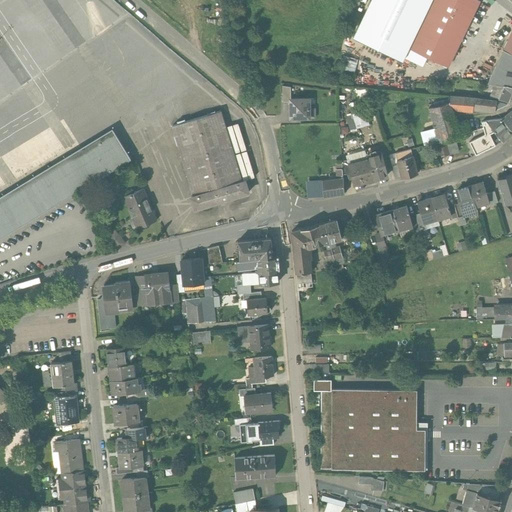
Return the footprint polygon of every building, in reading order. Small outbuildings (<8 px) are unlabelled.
[(409,48),(431,0),(370,0),(353,38),(402,61),(404,57),(423,66),(427,57),(409,48)] [(479,1),(477,0),(431,0),(409,48),(427,57),(448,67),(479,1)] [(503,50),(511,55),(511,30),(503,50)] [(507,86),(511,87),(511,55),(503,50),(487,84),(495,85),(504,86),(506,87),(507,86)] [(84,93),(101,119),(124,105),(108,79),(101,84),(103,87),(91,95),(88,90),(84,93)] [(489,98),(498,100),(504,86),(495,85),(489,98)] [(290,102),(290,99),(290,87),(282,86),(282,102),(290,102)] [(511,87),(507,86),(506,87),(504,86),(498,100),(508,102),(511,94),(511,93),(511,87)] [(474,97),(450,96),(449,102),(429,108),(435,129),(456,123),(451,111),(472,112),(472,108),(494,111),(495,110),(507,104),(496,100),(474,97)] [(290,99),(290,102),(290,118),(309,118),(309,109),(309,99),(290,99)] [(345,118),(350,131),(362,128),(361,126),(367,124),(362,105),(350,109),(351,116),(345,118)] [(435,129),(429,108),(416,111),(422,132),(435,129)] [(221,111),(173,124),(193,195),(241,182),(221,111)] [(511,112),(503,119),(502,119),(511,131),(511,112)] [(502,142),(511,133),(511,131),(502,119),(482,122),(485,135),(469,143),(475,155),(495,146),(489,135),(494,132),(502,142)] [(456,125),(456,123),(435,129),(422,132),(426,146),(437,143),(469,133),(465,122),(456,125)] [(114,132),(0,201),(0,238),(131,159),(114,132)] [(445,141),(437,143),(440,157),(448,155),(445,141)] [(379,146),(365,150),(367,158),(366,158),(366,159),(367,159),(373,180),(374,180),(377,181),(379,180),(381,178),(387,176),(379,146)] [(367,158),(365,150),(346,155),(347,159),(349,164),(366,159),(366,158),(367,158)] [(412,157),(410,150),(394,154),(397,166),(400,177),(401,179),(417,174),(412,157)] [(342,175),(350,173),(348,164),(349,164),(347,159),(341,161),(341,164),(342,170),(342,175)] [(353,185),(373,180),(367,159),(366,159),(349,164),(348,164),(350,173),(353,185)] [(400,177),(397,166),(392,168),(395,178),(400,177)] [(506,179),(498,181),(505,204),(510,203),(509,201),(511,199),(511,175),(506,177),(506,179)] [(336,180),(323,182),(323,197),(343,194),(342,179),(336,180)] [(241,182),(193,195),(190,196),(194,208),(247,192),(244,181),(241,182)] [(323,197),(323,182),(307,184),(308,199),(323,197)] [(483,183),(470,187),(475,206),(488,202),(486,193),(483,183)] [(470,187),(456,191),(460,203),(463,214),(476,210),(475,206),(470,187)] [(156,220),(142,188),(124,196),(124,197),(125,196),(139,227),(137,227),(137,228),(156,220)] [(486,193),(488,202),(489,205),(498,202),(494,191),(486,193)] [(445,194),(431,198),(431,199),(437,218),(437,220),(450,216),(451,216),(448,207),(445,194)] [(424,222),(437,218),(431,199),(418,203),(418,202),(417,202),(421,214),(423,222),(424,222)] [(463,214),(460,203),(454,205),(458,217),(464,215),(463,214)] [(451,219),(458,217),(454,205),(448,207),(451,216),(450,216),(451,219)] [(393,210),(398,229),(399,230),(411,227),(412,226),(409,217),(406,206),(393,210)] [(393,210),(375,215),(380,234),(381,234),(398,229),(393,210)] [(419,228),(425,226),(424,222),(423,222),(421,214),(415,216),(419,227),(419,228)] [(411,227),(412,229),(419,227),(415,216),(415,215),(409,217),(412,226),(411,227)] [(466,222),(464,215),(458,217),(460,224),(466,222)] [(347,218),(341,219),(343,228),(349,227),(347,218)] [(437,220),(437,218),(424,222),(425,226),(426,228),(439,225),(437,220)] [(325,223),(330,242),(333,242),(341,239),(336,220),(325,223)] [(301,229),(292,232),(291,233),(294,261),(308,260),(307,249),(315,247),(315,246),(326,243),(330,242),(325,223),(301,229)] [(426,228),(425,226),(419,228),(421,236),(428,235),(426,228)] [(411,227),(399,230),(400,236),(413,233),(412,229),(411,227)] [(419,227),(412,229),(413,233),(414,239),(421,236),(419,228),(419,227)] [(116,232),(108,237),(118,249),(125,243),(116,232)] [(385,247),(381,234),(380,234),(374,236),(378,249),(385,247)] [(240,262),(272,259),(270,239),(238,242),(240,262)] [(336,266),(330,242),(326,243),(325,245),(327,250),(323,251),(328,270),(337,269),(336,266)] [(333,242),(330,242),(336,266),(344,264),(339,247),(336,248),(334,243),(333,242)] [(465,242),(456,244),(459,252),(467,250),(465,242)] [(429,261),(448,256),(445,246),(439,247),(440,250),(427,254),(429,261)] [(387,258),(385,247),(378,249),(381,260),(387,258)] [(240,262),(237,262),(237,269),(254,268),(255,266),(258,268),(259,270),(256,271),(256,273),(259,273),(277,271),(276,258),(272,259),(240,262)] [(201,259),(181,261),(182,274),(183,285),(184,285),(204,283),(203,278),(201,259)] [(308,260),(294,261),(296,274),(304,273),(310,272),(308,260)] [(259,273),(260,284),(278,282),(277,271),(259,273)] [(152,274),(144,275),(146,293),(137,294),(137,295),(138,307),(179,302),(179,297),(171,298),(170,286),(168,273),(158,274),(158,273),(151,274),(152,274)] [(260,284),(259,273),(256,273),(242,274),(243,285),(238,285),(239,295),(250,293),(249,285),(260,284)] [(304,273),(296,274),(296,279),(298,299),(302,299),(301,289),(305,288),(305,280),(304,273)] [(184,285),(183,285),(182,274),(176,275),(177,285),(178,293),(185,292),(184,285)] [(146,293),(144,275),(135,276),(137,294),(146,293)] [(205,298),(213,297),(210,277),(203,278),(204,283),(205,298)] [(116,286),(111,286),(114,311),(119,310),(119,308),(131,307),(130,296),(129,282),(116,283),(116,286)] [(171,298),(179,297),(178,293),(177,285),(170,286),(171,298)] [(104,296),(101,296),(98,299),(96,300),(100,329),(115,327),(113,311),(114,311),(111,286),(103,287),(104,296)] [(138,307),(137,295),(130,296),(131,307),(132,308),(138,307)] [(205,298),(185,300),(187,327),(215,324),(213,297),(205,298)] [(251,299),(247,300),(248,315),(267,313),(268,313),(269,312),(270,311),(270,310),(270,309),(269,308),(269,307),(268,307),(267,306),(266,307),(265,298),(261,298),(251,299)] [(511,307),(482,309),(482,319),(505,319),(511,318),(511,307)] [(501,326),(504,326),(505,324),(492,325),(493,338),(502,338),(504,329),(501,329),(501,326)] [(511,324),(505,324),(504,326),(501,326),(501,329),(504,329),(502,338),(511,337),(511,324)] [(268,325),(249,326),(250,336),(252,335),(253,340),(254,349),(270,347),(268,325)] [(238,341),(253,340),(252,335),(250,336),(249,326),(237,327),(238,341)] [(209,332),(192,333),(193,345),(210,344),(209,332)] [(174,333),(164,334),(165,342),(175,340),(174,333)] [(117,348),(124,347),(124,344),(131,344),(130,336),(116,337),(117,348)] [(470,339),(462,339),(463,348),(471,348),(470,339)] [(308,346),(308,354),(321,353),(320,346),(308,346)] [(117,348),(107,349),(109,367),(126,365),(124,347),(117,348)] [(511,348),(503,349),(504,353),(501,353),(501,356),(511,355),(511,348)] [(59,363),(71,362),(70,351),(58,353),(59,363)] [(271,357),(254,359),(255,368),(255,377),(264,376),(272,376),(271,357)] [(59,363),(50,364),(51,372),(53,386),(64,385),(73,384),(73,383),(71,362),(59,363)] [(126,365),(109,367),(110,381),(134,378),(132,364),(126,365)] [(327,365),(314,365),(314,374),(328,374),(328,365),(327,365)] [(53,386),(51,372),(41,373),(43,388),(53,386)] [(134,378),(110,381),(112,392),(114,394),(125,393),(141,391),(141,389),(140,383),(137,383),(137,377),(134,378)] [(321,390),(328,390),(328,380),(314,380),(314,391),(321,391),(321,390)] [(64,385),(64,392),(77,391),(76,383),(73,383),(73,384),(64,385)] [(255,388),(251,388),(245,389),(239,389),(239,396),(243,396),(255,395),(255,388)] [(144,389),(141,389),(141,391),(125,393),(126,399),(139,397),(145,397),(144,389)] [(328,390),(321,390),(321,391),(321,469),(414,469),(424,469),(424,461),(424,430),(415,430),(416,396),(416,391),(328,390)] [(255,395),(243,396),(245,413),(272,411),(270,394),(255,395)] [(55,400),(56,400),(59,423),(57,423),(77,421),(75,398),(74,397),(65,398),(55,399),(55,400)] [(127,404),(113,406),(115,424),(129,422),(139,421),(139,420),(137,404),(137,403),(127,404)] [(139,420),(139,421),(129,422),(130,429),(143,427),(142,420),(139,420)] [(279,422),(258,423),(259,438),(273,438),(278,437),(277,428),(279,428),(279,422)] [(143,427),(130,429),(126,429),(127,438),(116,439),(118,452),(137,450),(135,438),(148,436),(147,427),(143,427)] [(273,438),(259,438),(250,439),(251,448),(260,446),(273,445),(273,438)] [(83,471),(80,440),(55,443),(56,452),(59,452),(61,473),(83,471)] [(226,446),(214,449),(216,457),(228,454),(226,446)] [(137,450),(118,452),(120,467),(120,468),(128,467),(142,466),(140,449),(137,450)] [(55,474),(61,473),(59,452),(56,452),(53,452),(55,474)] [(274,456),(234,459),(235,479),(275,476),(274,456)] [(84,477),(83,471),(61,473),(62,480),(55,480),(58,500),(64,499),(65,505),(87,503),(86,496),(84,477)] [(123,496),(147,493),(145,477),(136,478),(121,480),(123,496)] [(382,492),(383,482),(371,478),(359,478),(359,484),(371,485),(370,491),(382,492)] [(469,484),(469,489),(477,490),(477,493),(501,500),(505,486),(504,486),(497,486),(469,484)] [(426,486),(424,494),(431,496),(433,488),(426,486)] [(232,494),(234,504),(254,500),(252,489),(232,494)] [(469,507),(472,508),(477,493),(477,490),(469,489),(467,489),(462,505),(469,507)] [(147,493),(123,496),(124,511),(127,511),(140,510),(149,509),(147,493)] [(472,508),(487,511),(497,511),(498,508),(501,500),(477,493),(472,508)] [(254,500),(234,504),(236,511),(244,511),(256,510),(254,500)] [(87,511),(87,503),(65,505),(64,505),(64,511),(87,511)] [(348,511),(349,509),(327,503),(324,511),(348,511)]
